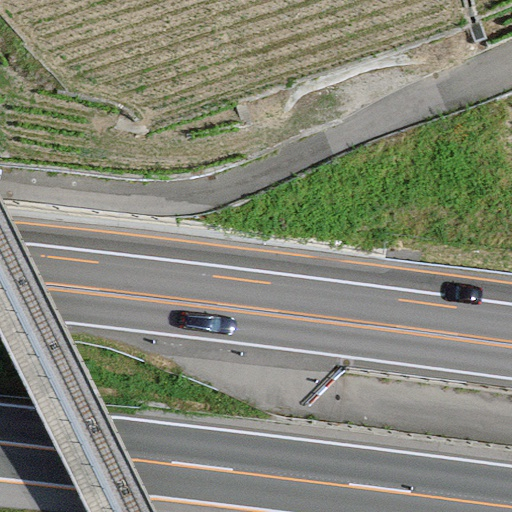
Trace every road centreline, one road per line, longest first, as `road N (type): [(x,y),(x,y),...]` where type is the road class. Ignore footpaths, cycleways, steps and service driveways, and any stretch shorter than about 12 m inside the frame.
road 1 (unclassified): [(0,180),(186,197),(511,59)]
road 2 (motorway): [(511,339),(0,274)]
road 3 (motorway): [(0,444),(511,508)]
